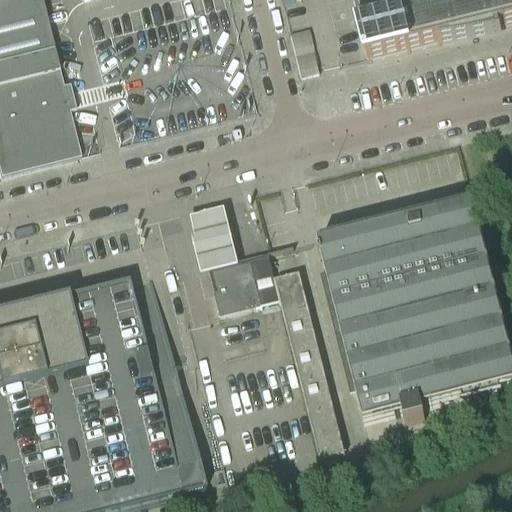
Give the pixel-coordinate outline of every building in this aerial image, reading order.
[(0,0),(0,180),(0,182),(80,162),(68,115),(73,114),(68,92),(63,93),(39,0),(0,0)] [(503,31),(511,29),(511,0),(352,0),(354,10),(355,10),(359,23),(362,34),(360,34),(361,38),(363,37),(365,48),(366,51),(367,51),(369,62),(367,62),(368,66),(371,65),(371,64),(407,55),(407,56),(410,55),(410,54),(437,48),(437,49),(441,48),(441,50),(501,40),(500,33),(504,32),(503,31)] [(308,34),(290,39),(301,82),(319,77),(308,34)] [(322,263),(326,279),(333,306),(364,428),(403,418),(405,429),(425,424),(422,413),(511,390),(511,361),(473,208),(437,217),(435,209),(425,211),(425,210),(424,209),(423,209),(422,208),(420,208),(418,209),(417,210),(416,212),(416,213),(416,214),(414,215),(416,222),(318,247),(321,257),(318,258),(320,264),(322,263)] [(224,209),(185,218),(199,276),(238,267),(224,209)] [(280,307),(274,285),(271,272),(269,265),(221,278),(217,285),(220,297),(214,298),(220,322),(280,307)] [(345,458),(299,278),(274,285),(280,307),(319,464),(345,458)] [(203,497),(179,401),(155,407),(127,290),(104,296),(0,321),(0,511),(140,511),(179,502),(179,503),(203,497)]
